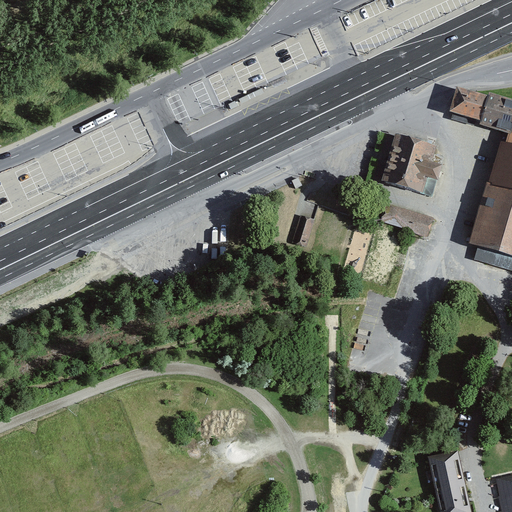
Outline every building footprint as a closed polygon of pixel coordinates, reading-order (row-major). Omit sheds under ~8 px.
[(511,101),(491,95),(489,100),(459,91),(453,113),(482,122),(481,126),(508,134),(511,135),(511,101)] [(478,248),(473,262),(511,273),(511,135),(508,134),(505,143),(500,142),(468,245),(478,248)] [(420,196),(424,180),(434,183),(438,167),(429,165),(433,148),(391,137),(378,185),(420,196)] [(426,239),(432,220),(386,207),(382,221),(413,230),(412,235),(426,239)] [(316,222),(300,217),(291,245),(307,250),(316,222)] [(470,511),(457,452),(426,459),(438,511),(470,511)] [(511,511),(511,475),(495,480),(502,511),(511,511)]
